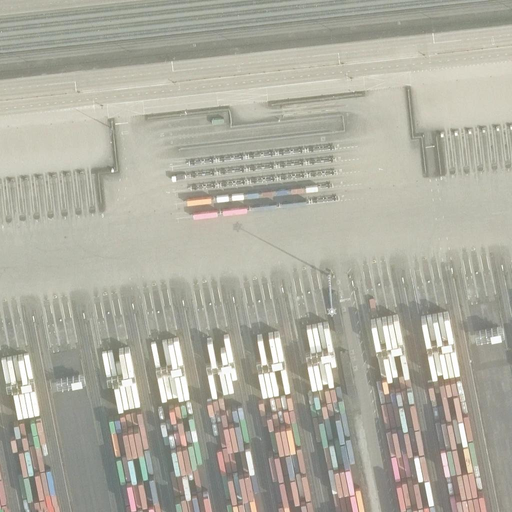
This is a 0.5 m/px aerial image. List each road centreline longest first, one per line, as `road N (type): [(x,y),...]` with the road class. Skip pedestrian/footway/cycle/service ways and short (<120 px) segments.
road 1 (unknown): [(324,254),(373,191),(432,63)]
road 2 (unknown): [(324,254),(511,223)]
road 3 (unknown): [(142,272),(324,254)]
road 4 (unknown): [(121,97),(142,272)]
road 5 (unknown): [(0,290),(142,272)]
